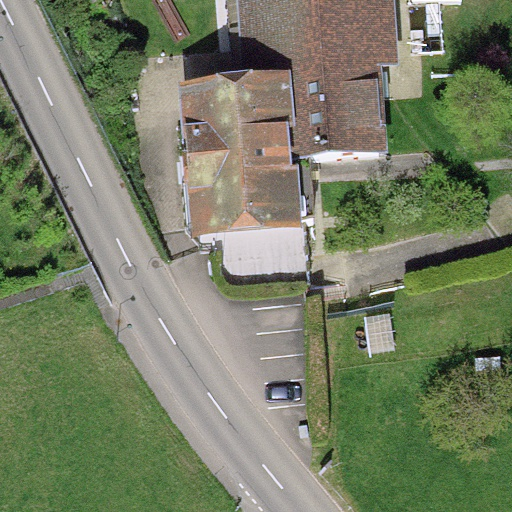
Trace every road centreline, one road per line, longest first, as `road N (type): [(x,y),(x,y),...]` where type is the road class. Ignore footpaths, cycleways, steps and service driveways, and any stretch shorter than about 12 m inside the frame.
road 1 (tertiary): [(0,18),(125,265),(296,511)]
road 2 (track): [(511,227),(323,271)]
